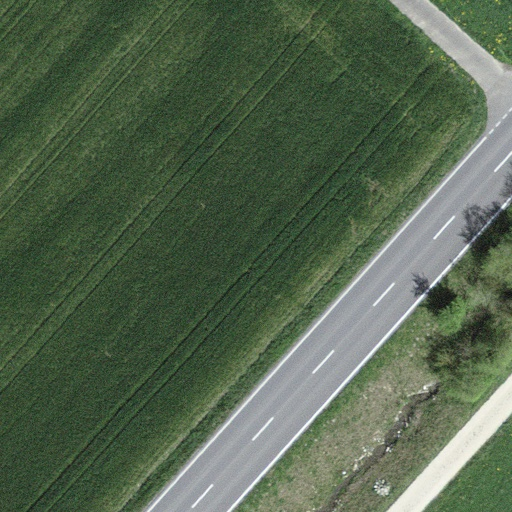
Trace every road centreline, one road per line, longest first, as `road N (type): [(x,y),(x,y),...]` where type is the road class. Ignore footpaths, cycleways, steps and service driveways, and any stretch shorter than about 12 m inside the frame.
road 1 (secondary): [(190,511),(511,157)]
road 2 (track): [(394,0),(511,103)]
road 3 (track): [(407,511),(511,396)]
